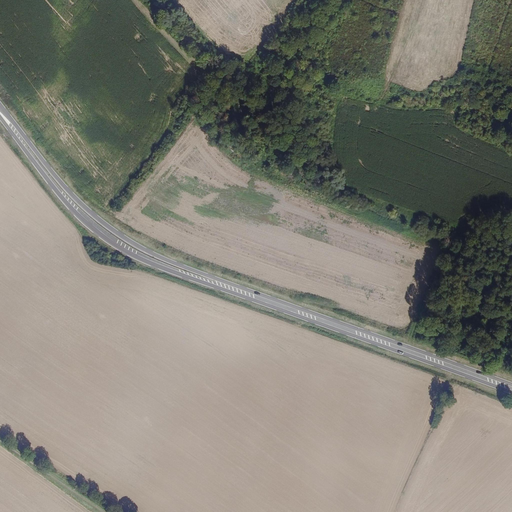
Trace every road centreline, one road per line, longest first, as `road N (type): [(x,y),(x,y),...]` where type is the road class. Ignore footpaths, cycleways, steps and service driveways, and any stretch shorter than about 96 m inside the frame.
road 1 (primary): [(0,115),(70,208),(133,255),(511,391)]
road 2 (primary): [(511,384),(144,249),(69,192),(0,106)]
road 3 (track): [(105,511),(0,437)]
